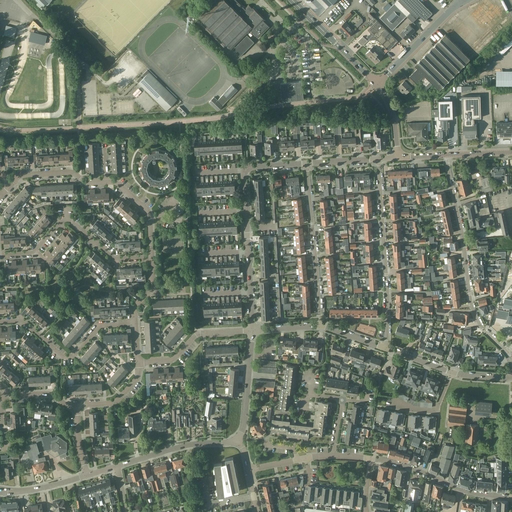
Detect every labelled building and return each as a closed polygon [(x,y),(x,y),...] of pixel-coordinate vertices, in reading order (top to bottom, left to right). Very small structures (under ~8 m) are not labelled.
[(209,0),(210,0),(213,3),(211,5),(199,17),(203,21),(200,24),(211,35),(212,34),(214,36),(213,36),(224,47),(227,44),(231,48),(248,31),(251,34),(253,32),(258,38),(269,27),(264,21),(265,20),(253,8),(252,8),(249,5),(246,8),(244,6),(243,6),(241,4),(242,3),(238,0),(209,0)] [(394,3),(407,16),(418,27),(428,17),(432,13),(419,0),(397,0),(394,3)] [(394,30),(407,16),(394,3),(380,17),(394,30)] [(347,20),(352,15),(350,12),(344,18),(347,20)] [(357,28),(363,22),(363,20),(361,18),(355,25),(357,28)] [(371,27),(368,29),(372,32),(373,34),(373,35),(377,39),(384,46),(385,48),(388,50),(398,41),(390,33),(375,19),(369,25),(371,27)] [(347,37),(354,31),(345,22),(338,28),(347,37)] [(406,39),(415,31),(409,25),(400,33),(406,39)] [(469,30),(464,34),(468,40),(474,36),(469,30)] [(30,32),(28,39),(44,43),(46,35),(30,32)] [(247,35),(233,49),(240,56),(254,41),(247,35)] [(363,37),(358,42),(362,46),(367,40),(364,36),(363,37)] [(410,77),(416,84),(419,81),(421,82),(419,84),(426,91),(432,84),(439,91),(470,59),(449,36),(415,67),(418,70),(410,77)] [(383,56),(373,46),(368,52),(366,54),(375,63),(383,56)] [(511,71),(496,72),(496,86),(511,86),(511,71)] [(177,100),(149,72),(138,83),(166,111),(177,100)] [(420,87),(416,84),(410,77),(408,79),(405,76),(399,81),(401,84),(397,88),(404,95),(410,90),(413,93),(420,87)] [(302,82),(280,83),(281,101),(304,100),(302,82)] [(218,111),(232,96),(237,90),(232,85),(217,100),(214,97),(209,102),(218,111)] [(474,124),(474,118),(481,118),(480,95),(462,96),(462,119),(463,129),(463,130),(464,133),(467,133),(467,139),(477,138),(477,133),(475,133),(475,130),(477,130),(476,124),(474,124)] [(452,99),(438,100),(438,110),(438,117),(438,118),(453,118),(452,99)] [(188,112),(181,105),(178,108),(185,115),(188,112)] [(439,134),(438,134),(438,140),(442,140),(442,141),(443,141),(443,140),(447,140),(447,134),(448,134),(449,134),(449,132),(449,128),(450,128),(449,120),(441,120),(441,127),(442,127),(442,130),(439,130),(439,134)] [(428,140),(427,122),(407,123),(408,135),(416,135),(416,141),(428,140)] [(508,139),(508,137),(511,137),(511,136),(511,134),(511,122),(496,123),(497,135),(500,135),(500,138),(503,138),(504,139),(508,139)] [(377,134),(377,124),(373,124),(374,142),(377,141),(377,148),(386,147),(385,137),(380,137),(379,134),(377,134)] [(364,149),(371,149),(370,137),(363,137),(364,149)] [(266,154),(273,153),(273,148),(277,148),(276,139),(268,139),(269,143),(265,143),(266,154)] [(251,155),(259,154),(258,144),(250,145),(251,155)] [(173,157),(168,152),(166,151),(159,149),(156,149),(150,152),(149,152),(147,153),(148,153),(143,158),(142,160),(140,167),(140,170),(143,176),(143,177),(144,179),(144,178),(149,183),(151,184),(158,186),(161,186),(161,185),(167,183),(170,182),(169,182),(171,180),(174,177),(175,175),(177,168),(177,165),(176,165),(174,159),(174,158),(173,156),(173,157)] [(63,154),(64,162),(69,162),(69,159),(72,159),(72,150),(68,151),(68,154),(63,154)] [(42,164),(42,155),(41,152),(38,152),(39,155),(36,155),(36,154),(33,155),(33,164),(42,164)] [(23,154),(23,165),(29,164),(29,161),(33,161),(32,154),(28,154),(28,156),(26,156),(25,153),(23,153),(23,154)] [(13,165),(12,157),(7,157),(7,155),(3,155),(4,165),(4,170),(7,170),(7,166),(13,165)] [(494,175),(504,175),(504,167),(493,167),(494,175)] [(323,192),(324,196),(329,196),(328,185),(327,181),(333,181),(332,177),(330,177),(329,175),(323,175),(324,185),(325,189),(323,189),(323,192)] [(335,195),(343,194),(343,187),(342,177),(336,177),(336,188),(335,188),(335,191),(335,194),(335,195)] [(467,183),(466,178),(456,181),(460,196),(473,192),(470,183),(467,183)] [(483,193),(493,190),(491,183),(483,185),(480,186),(483,193)] [(68,184),(68,193),(74,193),(74,195),(77,195),(76,184),(73,184),(68,184)] [(37,195),(35,188),(32,188),(29,185),(27,188),(25,187),(21,191),(29,198),(33,194),(32,193),(34,193),(36,195),(37,195)] [(41,196),(47,196),(47,194),(46,186),(41,186),(41,187),(35,188),(37,195),(41,195),(41,196)] [(103,189),(104,201),(113,201),(113,197),(112,193),(109,193),(106,193),(105,189),(103,189)] [(87,202),(93,202),(92,190),(90,190),(90,194),(87,194),(87,197),(84,197),(85,204),(87,204),(87,202)] [(25,202),(29,198),(21,191),(18,195),(25,202)] [(22,206),(25,202),(18,195),(14,199),(20,205),(22,206)] [(17,209),(20,205),(14,199),(10,203),(17,209)] [(120,212),(129,202),(127,200),(125,203),(122,201),(119,199),(113,205),(120,212)] [(466,212),(477,209),(475,201),(464,204),(466,212)] [(124,215),(131,208),(128,206),(131,203),(129,202),(120,212),(124,215)] [(18,210),(17,209),(10,203),(7,207),(13,213),(15,214),(18,210)] [(490,214),(488,208),(487,203),(483,204),(484,207),(478,209),(480,217),(490,214)] [(7,220),(13,213),(7,207),(3,211),(4,212),(1,214),(7,220)] [(128,219),(137,209),(135,207),(133,210),(131,208),(124,215),(124,216),(128,219)] [(40,217),(48,224),(51,219),(53,217),(50,214),(44,209),(42,211),(44,213),(40,217)] [(137,209),(128,219),(127,220),(134,225),(140,218),(138,216),(139,215),(136,213),(139,210),(137,209)] [(468,219),(480,217),(478,209),(477,209),(466,212),(468,219)] [(502,234),(508,233),(504,210),(498,211),(502,234)] [(105,219),(108,217),(106,215),(101,221),(100,220),(98,223),(96,221),(94,219),(88,225),(95,231),(103,222),(105,219)] [(480,217),(468,219),(470,227),(477,225),(478,228),(494,224),(492,216),(486,218),(487,220),(481,221),(480,217)] [(44,228),(48,224),(40,217),(37,221),(44,228)] [(40,232),(44,228),(37,221),(35,223),(34,222),(32,224),(33,225),(40,232)] [(99,235),(104,229),(102,227),(105,224),(103,222),(95,231),(99,235)] [(37,236),(40,232),(33,225),(27,231),(29,235),(29,240),(32,236),(34,237),(36,235),(37,236)] [(103,238),(110,231),(106,227),(104,229),(99,235),(103,238)] [(110,231),(103,238),(107,242),(107,241),(110,244),(115,238),(110,234),(112,232),(110,230),(110,231)] [(61,235),(70,243),(74,239),(77,242),(79,239),(70,231),(65,236),(63,234),(61,235)] [(10,246),(9,237),(4,238),(4,235),(1,236),(1,243),(4,243),(4,246),(10,246)] [(30,242),(29,240),(29,235),(26,236),(20,237),(21,245),(26,245),(26,242),(30,242)] [(72,245),(70,243),(61,235),(60,237),(62,240),(60,242),(68,249),(72,245)] [(452,242),(451,236),(446,238),(446,239),(444,239),(444,243),(449,243),(450,250),(458,249),(457,241),(452,242)] [(488,251),(488,248),(489,247),(489,241),(487,241),(487,238),(479,239),(479,242),(477,242),(477,248),(479,248),(480,251),(488,251)] [(135,241),(135,249),(141,249),(141,247),(144,247),(143,241),(135,241)] [(68,249),(60,242),(58,244),(55,242),(54,243),(63,252),(65,253),(68,249)] [(207,248),(207,250),(215,251),(215,244),(212,244),(212,242),(200,242),(200,248),(207,248)] [(59,256),(63,252),(54,243),(52,245),(55,248),(53,250),(59,256)] [(59,256),(53,250),(51,252),(48,250),(47,251),(56,260),(58,261),(61,257),(59,256)] [(50,266),(56,260),(47,251),(45,253),(48,256),(46,258),(48,260),(46,262),(50,266)] [(93,263),(99,257),(95,253),(94,253),(92,251),(86,258),(90,262),(91,261),(93,263)] [(472,260),(482,259),(482,257),(485,257),(485,251),(479,251),(479,255),(472,255),(472,260)] [(97,267),(103,260),(99,257),(93,263),(96,265),(95,266),(97,267)] [(35,259),(36,272),(42,271),(41,268),(44,268),(44,263),(38,263),(38,259),(35,259)] [(101,270),(107,264),(103,260),(97,267),(98,268),(99,268),(101,270)] [(9,273),(15,273),(14,261),(11,261),(12,265),(5,265),(6,270),(9,270),(9,273)] [(107,264),(101,270),(104,273),(103,274),(107,277),(113,270),(111,268),(111,267),(107,264)] [(136,267),(137,276),(142,276),(142,279),(145,279),(145,272),(142,272),(142,267),(136,267)] [(125,268),(120,268),(117,269),(118,278),(120,278),(121,277),(124,277),(124,279),(126,279),(126,277),(125,268)] [(434,277),(433,272),(430,272),(431,281),(443,279),(442,275),(434,277)] [(483,284),(475,285),(476,291),(483,290),(483,291),(488,290),(487,283),(483,284),(483,282),(482,283),(483,284)] [(479,306),(480,306),(485,304),(487,304),(485,298),(478,299),(479,306)] [(496,317),(511,320),(511,299),(504,298),(503,306),(498,305),(496,317)] [(9,302),(9,311),(15,311),(15,310),(17,310),(17,302),(14,303),(14,302),(9,302)] [(31,316),(36,310),(32,306),(33,304),(31,302),(25,309),(28,311),(27,312),(31,316)] [(121,307),(121,315),(130,314),(129,304),(126,304),(126,306),(121,307)] [(100,316),(99,308),(94,308),(93,305),(90,305),(91,317),(100,316)] [(482,315),(488,313),(485,305),(479,307),(482,315)] [(35,320),(40,313),(36,310),(31,316),(35,320)] [(39,323),(44,317),(40,313),(35,320),(39,323)] [(80,321),(86,326),(90,322),(84,316),(80,321)] [(44,317),(39,323),(43,327),(44,325),(46,327),(52,321),(50,319),(49,321),(44,317)] [(175,326),(183,333),(187,329),(177,320),(175,321),(178,323),(175,326)] [(83,330),(86,326),(80,321),(76,325),(83,330)] [(410,324),(410,321),(400,321),(398,327),(398,326),(395,333),(401,335),(408,338),(409,334),(408,333),(409,331),(401,328),(402,326),(403,326),(404,324),(410,324)] [(183,333),(175,326),(173,324),(171,325),(174,327),(171,331),(179,338),(183,333)] [(444,324),(443,331),(453,333),(454,326),(444,324)] [(79,334),(83,330),(76,325),(73,329),(79,334)] [(10,327),(11,339),(16,339),(16,342),(19,341),(21,331),(16,331),(12,331),(12,327),(10,327)] [(76,338),(79,334),(73,329),(69,333),(76,338)] [(179,338),(171,331),(169,329),(167,330),(170,332),(167,335),(175,342),(179,338)] [(72,343),(76,338),(69,333),(66,337),(72,343)] [(175,342),(167,335),(165,333),(164,334),(166,336),(163,340),(171,347),(175,342)] [(108,343),(112,343),(111,334),(106,335),(103,335),(103,344),(106,343),(108,343)] [(122,334),(123,343),(128,342),(131,342),(131,335),(128,335),(128,334),(122,334)] [(26,347),(34,338),(32,336),(30,339),(25,335),(21,339),(24,341),(22,343),(26,347)] [(477,344),(477,338),(476,338),(477,337),(468,336),(468,335),(464,335),(463,346),(466,346),(467,343),(477,344)] [(446,351),(451,337),(448,336),(443,350),(446,351)] [(68,346),(72,343),(66,337),(62,341),(68,346)] [(424,351),(428,341),(429,338),(426,337),(425,341),(424,340),(423,344),(420,343),(418,349),(424,351)] [(30,351),(35,344),(33,342),(36,339),(34,338),(26,347),(30,351)] [(289,349),(290,340),(283,339),(283,342),(279,342),(278,355),(280,356),(281,353),(282,354),(282,351),(285,352),(285,349),(289,349)] [(310,351),(311,340),(304,339),(303,344),(300,344),(299,354),(298,358),(303,358),(303,354),(306,354),(306,350),(310,351)] [(430,353),(434,340),(432,339),(431,342),(428,341),(424,351),(430,353)] [(299,354),(300,344),(296,343),(296,340),(290,340),(289,349),(292,349),(292,353),(299,354)] [(311,340),(310,351),(313,351),(313,355),(316,355),(315,359),(322,360),(323,353),(321,353),(322,346),(317,346),(318,341),(311,340)] [(435,355),(437,349),(439,345),(435,343),(436,341),(434,340),(430,353),(435,355)] [(91,346),(98,352),(102,347),(95,342),(91,346)] [(34,354),(42,345),(40,343),(38,346),(35,344),(30,351),(34,354)] [(341,355),(344,347),(334,343),(331,351),(341,355)] [(42,345),(34,354),(31,357),(33,359),(36,356),(38,358),(40,360),(46,354),(43,352),(44,352),(41,349),(44,346),(42,345)] [(94,355),(98,352),(91,346),(88,350),(94,355)] [(451,347),(447,359),(455,362),(455,361),(461,363),(462,358),(457,357),(458,354),(458,353),(459,350),(451,347)] [(91,359),(94,355),(88,350),(85,354),(91,359)] [(354,363),(354,361),(358,352),(351,350),(350,353),(346,351),(343,361),(347,362),(349,357),(352,358),(351,362),(354,363)] [(476,350),(476,356),(479,356),(478,363),(482,364),(482,363),(488,363),(488,364),(496,365),(497,355),(494,355),(494,356),(493,355),(493,354),(481,353),(482,351),(476,350)] [(354,363),(360,366),(360,367),(364,368),(365,365),(367,359),(363,357),(364,354),(358,352),(354,361),(354,363)] [(87,364),(91,359),(85,354),(81,358),(87,364)] [(341,365),(342,364),(340,364),(341,360),(332,357),(331,361),(336,362),(335,366),(340,368),(341,365)] [(367,359),(365,365),(368,366),(369,364),(378,367),(381,360),(371,357),(370,360),(367,359)] [(0,372),(1,374),(7,368),(10,365),(8,363),(5,366),(3,364),(6,361),(3,359),(0,361),(0,366),(0,367),(0,372)] [(117,367),(118,368),(124,374),(128,370),(130,367),(125,363),(123,365),(122,364),(120,366),(119,365),(117,367)] [(397,378),(401,367),(392,364),(390,370),(386,368),(384,373),(389,375),(388,375),(397,378)] [(177,368),(178,380),(183,380),(183,376),(186,376),(185,371),(179,371),(179,367),(177,368)] [(5,378),(11,371),(7,368),(1,374),(5,378)] [(121,378),(124,374),(118,368),(114,373),(121,378)] [(156,384),(156,381),(156,369),(153,369),(153,373),(146,373),(147,388),(149,388),(151,385),(156,384)] [(413,384),(417,372),(411,370),(409,377),(406,376),(403,383),(407,385),(408,382),(413,384)] [(10,381),(15,375),(11,371),(5,378),(10,381)] [(45,376),(45,384),(51,384),(50,377),(54,376),(53,372),(50,372),(50,376),(45,376)] [(422,374),(417,372),(413,384),(416,385),(415,388),(420,390),(422,381),(420,381),(422,374)] [(117,382),(121,378),(114,373),(111,376),(117,382)] [(15,375),(10,381),(14,385),(16,382),(18,384),(22,379),(20,377),(19,379),(15,375)] [(113,386),(117,382),(111,376),(107,381),(113,386)] [(426,383),(422,381),(420,390),(424,391),(425,388),(430,390),(434,378),(428,376),(426,383)] [(331,388),(332,379),(324,378),(324,381),(326,382),(325,387),(331,388)] [(440,381),(434,378),(430,390),(432,391),(431,394),(435,396),(440,381)] [(70,394),(75,393),(75,385),(69,385),(69,386),(66,386),(66,393),(69,392),(70,394)] [(353,385),(352,394),(357,395),(358,391),(360,391),(361,387),(353,385)] [(288,409),(289,404),(279,402),(279,408),(276,407),(275,410),(285,411),(285,409),(288,409)] [(491,415),(492,403),(476,402),(475,413),(491,415)] [(45,414),(46,404),(39,403),(38,410),(35,410),(34,418),(40,418),(41,413),(45,414)] [(46,404),(45,414),(48,414),(47,419),(55,420),(56,412),(51,412),(52,405),(46,404)] [(465,428),(467,406),(450,404),(448,426),(465,428)] [(11,419),(21,419),(20,415),(24,415),(24,408),(15,409),(15,413),(11,413),(11,419)] [(184,426),(183,415),(183,414),(180,414),(180,409),(172,409),(173,422),(177,422),(177,426),(184,426)] [(384,410),(378,409),(375,420),(378,420),(378,421),(382,422),(384,410)] [(183,415),(184,426),(190,425),(190,421),(194,420),(194,419),(197,419),(197,414),(194,414),(194,410),(189,410),(189,412),(183,412),(183,414),(183,415)] [(391,411),(384,410),(382,422),(382,424),(385,424),(385,426),(388,427),(389,424),(391,411)] [(398,413),(391,411),(389,424),(395,425),(398,413)] [(404,414),(398,413),(395,425),(400,426),(400,425),(402,426),(404,414)] [(129,431),(118,432),(119,440),(130,439),(129,433),(139,431),(138,415),(128,416),(129,431)] [(415,416),(408,415),(407,427),(410,427),(410,428),(415,428),(415,416)] [(159,420),(160,430),(166,429),(166,426),(170,426),(169,416),(165,416),(165,418),(163,418),(163,420),(159,420)] [(160,430),(159,420),(156,420),(156,418),(153,419),(153,417),(149,417),(149,424),(149,427),(153,427),(153,430),(160,430)] [(264,430),(265,422),(266,419),(260,418),(260,423),(259,423),(259,424),(253,424),(252,433),(256,434),(257,433),(263,434),(263,430),(264,430)] [(21,419),(11,419),(11,426),(16,426),(16,430),(26,430),(25,422),(21,423),(21,419)] [(212,431),(221,431),(221,419),(212,419),(212,431)] [(477,442),(479,425),(466,424),(465,436),(461,435),(461,441),(465,441),(476,442),(477,442)] [(325,429),(314,428),(309,427),(309,435),(322,436),(322,434),(325,435),(325,429)] [(28,452),(30,460),(31,460),(39,458),(37,453),(37,452),(39,451),(47,449),(47,451),(55,457),(60,454),(60,456),(66,454),(65,452),(66,452),(67,444),(58,437),(52,439),(51,435),(41,438),(41,436),(37,437),(38,439),(37,439),(38,443),(37,444),(33,445),(33,444),(26,446),(28,452)] [(393,458),(395,450),(393,450),(396,437),(391,435),(389,442),(391,442),(389,449),(390,449),(388,456),(393,458)] [(411,444),(411,445),(417,447),(421,438),(414,436),(411,444)] [(383,442),(382,441),(380,440),(378,441),(373,441),(372,450),(377,450),(377,451),(388,452),(389,444),(383,443),(383,442)] [(102,446),(103,457),(110,456),(109,450),(114,450),(113,443),(109,443),(109,446),(102,446)] [(445,479),(451,460),(450,460),(454,446),(444,445),(441,456),(442,457),(439,466),(432,463),(429,471),(445,479)] [(397,459),(401,446),(399,446),(398,451),(395,450),(393,458),(397,459)] [(428,446),(424,458),(430,461),(435,448),(428,446)] [(23,458),(20,459),(22,463),(30,460),(28,452),(23,454),(23,458)] [(414,465),(418,456),(414,454),(410,463),(414,465)] [(422,456),(423,455),(421,454),(420,456),(418,456),(414,465),(418,466),(422,456)] [(44,457),(38,458),(38,461),(39,461),(39,462),(40,471),(47,469),(47,467),(48,466),(47,462),(46,462),(44,457)] [(178,459),(180,467),(183,466),(183,471),(187,470),(186,465),(184,457),(181,458),(178,459)] [(240,489),(234,460),(233,457),(225,458),(226,462),(222,464),(222,463),(214,464),(218,497),(226,496),(225,493),(232,490),(240,489)] [(31,460),(34,472),(40,471),(39,462),(39,461),(38,461),(38,458),(31,460)] [(178,467),(180,467),(178,459),(175,460),(172,460),(174,468),(175,468),(176,474),(173,475),(175,482),(176,486),(180,485),(178,476),(180,476),(178,467)] [(13,477),(13,467),(17,467),(16,460),(11,460),(12,467),(3,468),(3,471),(5,471),(5,478),(13,477)] [(160,464),(162,472),(164,471),(169,470),(167,465),(166,462),(165,463),(165,462),(162,463),(163,464),(160,464)] [(165,486),(163,478),(162,474),(162,472),(160,464),(157,465),(157,464),(154,465),(155,466),(154,466),(155,469),(154,469),(155,473),(159,472),(162,486),(165,486)] [(461,470),(462,466),(453,464),(451,472),(450,472),(447,480),(456,483),(459,476),(461,470)] [(386,481),(389,467),(380,465),(377,479),(386,481)] [(463,486),(468,470),(469,466),(467,465),(465,471),(464,471),(464,472),(461,471),(460,475),(457,484),(463,486)] [(157,490),(154,480),(152,474),(150,475),(148,467),(142,469),(145,479),(149,478),(152,491),(157,490)] [(394,478),(396,468),(389,467),(387,476),(394,478)] [(138,474),(136,470),(130,472),(133,480),(136,479),(138,485),(139,485),(143,484),(141,477),(139,478),(138,474)] [(404,486),(406,471),(397,470),(395,484),(404,486)] [(468,470),(463,486),(470,488),(473,489),(474,485),(473,485),(475,480),(475,479),(475,478),(474,477),(470,476),(472,472),(468,470)] [(294,491),(293,484),(291,478),(286,479),(287,485),(290,485),(291,491),(294,491)] [(112,497),(110,491),(116,489),(114,482),(111,483),(109,479),(104,480),(109,498),(112,497)] [(288,489),(287,485),(286,479),(280,480),(281,487),(284,486),(285,489),(288,489)] [(107,498),(109,498),(104,480),(99,482),(101,489),(104,489),(107,498)] [(419,501),(421,488),(422,482),(410,480),(407,499),(412,500),(419,501)] [(103,493),(101,489),(99,482),(94,483),(96,491),(99,501),(102,500),(100,494),(103,493)] [(92,496),(89,485),(83,487),(88,501),(90,501),(89,497),(92,496)] [(312,499),(320,500),(322,487),(315,486),(314,490),(311,490),(310,496),(313,496),(312,499)] [(86,502),(88,501),(83,487),(78,488),(81,496),(82,500),(85,499),(86,502)] [(320,500),(326,501),(329,488),(322,487),(320,500)] [(326,501),(333,503),(335,489),(329,488),(326,501)] [(265,497),(272,496),(271,493),(277,491),(277,489),(264,491),(265,497)] [(333,503),(340,504),(343,490),(335,489),(333,503)] [(340,504),(347,505),(349,492),(343,490),(340,504)] [(347,505),(352,506),(355,493),(349,492),(347,505)] [(358,507),(357,511),(361,511),(362,505),(359,505),(361,494),(355,493),(352,506),(358,507)] [(453,504),(455,496),(443,493),(441,501),(453,504)] [(393,502),(377,499),(376,504),(379,505),(392,507),(393,502)] [(412,511),(413,502),(411,502),(411,500),(406,499),(405,511),(412,511)] [(268,508),(274,506),(274,504),(279,502),(278,500),(266,502),(267,505),(266,505),(267,507),(268,507),(268,508)] [(506,511),(507,501),(501,501),(502,501),(492,500),(490,511),(506,511)] [(473,510),(473,508),(474,503),(462,501),(461,508),(473,510)] [(485,511),(486,505),(475,503),(473,511),(485,511)]
